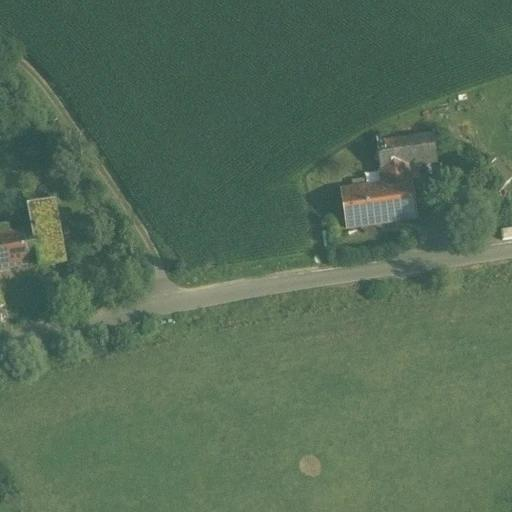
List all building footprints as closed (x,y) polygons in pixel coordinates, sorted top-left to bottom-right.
[(375,134),(380,173),(408,169),(436,165),(430,126),(375,134)] [(382,188),(387,224),(415,220),(408,169),(380,173),(382,188)] [(341,193),(346,230),(387,224),(382,188),(341,193)] [(34,233),(22,235),(26,259),(38,257),(40,269),(63,265),(53,207),(30,211),(34,233)] [(0,270),(28,266),(26,259),(22,235),(8,237),(7,229),(0,229),(0,270)]
